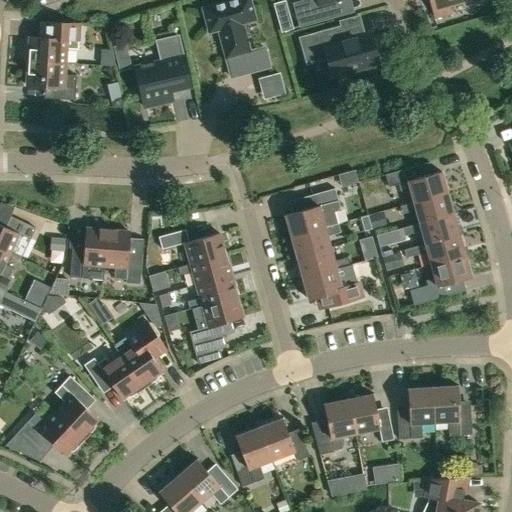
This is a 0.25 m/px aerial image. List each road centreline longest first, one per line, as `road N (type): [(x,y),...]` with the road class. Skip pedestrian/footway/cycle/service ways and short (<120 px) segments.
road 1 (residential): [(90,511),(164,439),(292,373)]
road 2 (residential): [(292,373),(408,350),(511,345)]
road 3 (residential): [(206,163),(0,162)]
road 4 (residential): [(292,373),(247,208)]
road 5 (residential): [(511,273),(468,137)]
